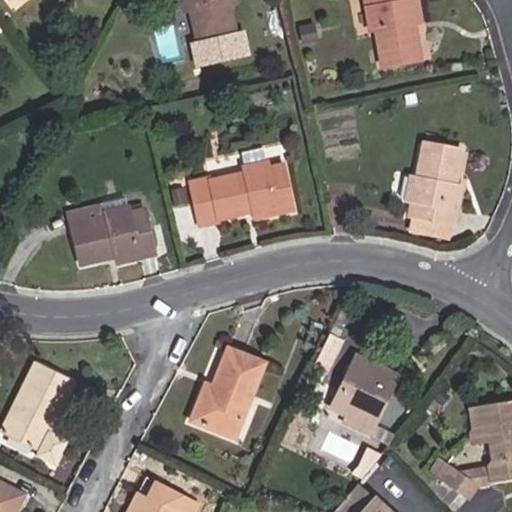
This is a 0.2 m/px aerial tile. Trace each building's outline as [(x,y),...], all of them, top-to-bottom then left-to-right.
[(183,0),(186,11),(192,10),(201,45),(237,37),(229,1),(235,0),(183,0)] [(414,0),(411,1),(410,0),(375,0),(376,5),(368,6),(373,31),(377,30),(384,66),(422,59),(415,23),(422,22),(417,0),(414,0)] [(317,40),(314,23),(299,26),(302,42),(317,40)] [(410,216),(412,217),(453,225),(455,225),(462,187),(456,186),(462,152),(425,143),(418,177),(412,176),(411,178),(407,199),(407,200),(412,201),(410,216)] [(266,148),(241,153),(245,167),(269,162),(266,148)] [(245,167),(246,172),(208,181),(216,220),(250,213),(252,219),(293,210),(283,165),(270,168),(269,162),(245,167)] [(201,227),(217,224),(216,220),(208,181),(208,179),(191,183),(201,227)] [(103,213),(101,207),(69,215),(81,265),(114,258),(115,265),(155,255),(144,210),(130,213),(129,207),(103,213)] [(409,232),(449,240),(453,225),(412,217),(409,232)] [(234,436),(264,362),(229,349),(213,388),(206,385),(193,420),(234,436)] [(357,356),(334,406),(350,414),(373,424),(396,376),(357,356)] [(50,430),(75,381),(37,361),(2,432),(36,448),(34,453),(53,463),(66,438),(50,430)] [(511,399),(470,406),(473,427),(483,426),(484,438),(489,442),(492,461),(488,469),(491,483),(511,479),(511,399)] [(346,421),(369,432),(373,424),(350,414),(346,421)] [(470,440),(477,444),(489,442),(484,438),(483,426),(473,427),(468,433),(470,440)] [(437,476),(467,498),(477,484),(461,473),(448,463),(438,456),(428,470),(437,476)] [(491,483),(488,469),(461,473),(477,484),(491,483)] [(0,511),(16,511),(25,496),(0,483),(0,511)] [(139,492),(129,511),(139,511),(147,497),(139,492)] [(181,503),(176,511),(147,497),(139,511),(193,511),(195,510),(181,503)] [(389,511),(373,497),(360,511),(389,511)]
